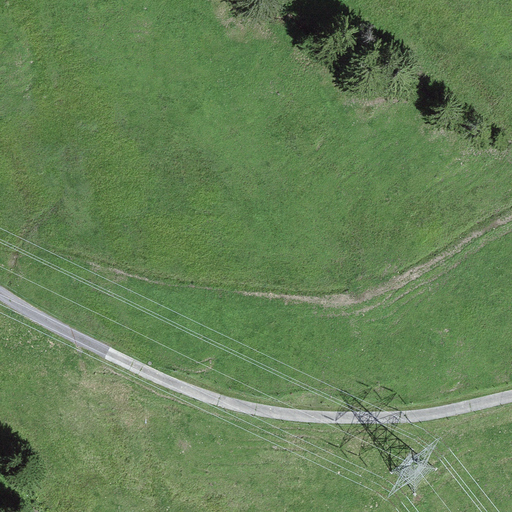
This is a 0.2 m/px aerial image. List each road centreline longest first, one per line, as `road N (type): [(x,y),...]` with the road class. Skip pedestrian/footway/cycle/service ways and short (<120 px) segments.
road 1 (track): [(0,292),(197,393),(245,405),(396,415),(511,394)]
road 2 (track): [(0,243),(324,294),(428,260),(497,207),(511,205)]
